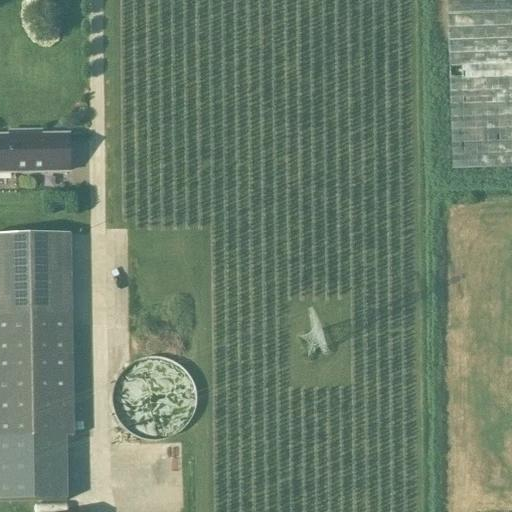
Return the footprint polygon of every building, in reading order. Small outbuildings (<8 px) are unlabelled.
[(511,0),(446,0),(447,16),(452,170),(511,168),(511,0)] [(0,176),(70,175),(69,134),(42,135),(41,131),(7,132),(7,136),(0,136),(0,176)] [(0,236),(0,495),(74,494),(70,235),(0,236)] [(181,430),(182,361),(119,359),(118,429),(181,430)] [(67,511),(67,503),(37,503),(36,511),(67,511)]
